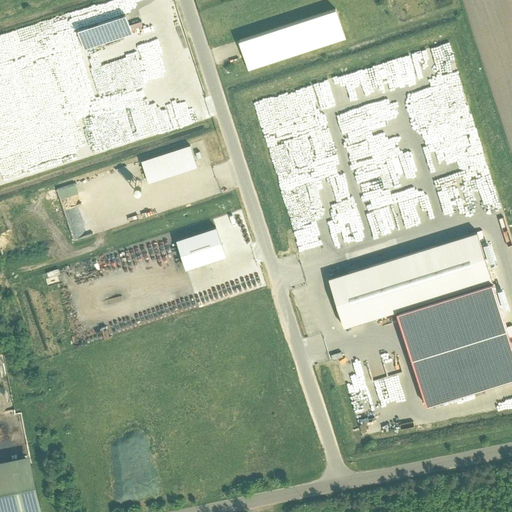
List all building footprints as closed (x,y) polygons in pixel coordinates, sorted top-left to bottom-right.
[(345,38),(335,6),(237,38),(247,70),(345,38)] [(136,32),(128,10),(79,26),(86,48),(136,32)] [(197,165),(190,143),(140,159),(147,182),(197,165)] [(75,182),(57,189),(60,199),(78,192),(75,182)] [(225,255),(215,225),(175,238),(185,268),(225,255)] [(511,342),(477,229),(327,276),(343,325),(396,309),(425,404),(511,376),(511,342)] [(391,377),(349,388),(357,417),(396,407),(394,400),(389,401),(387,393),(394,391),(391,377)] [(0,458),(0,511),(32,511),(45,509),(32,451),(0,458)]
